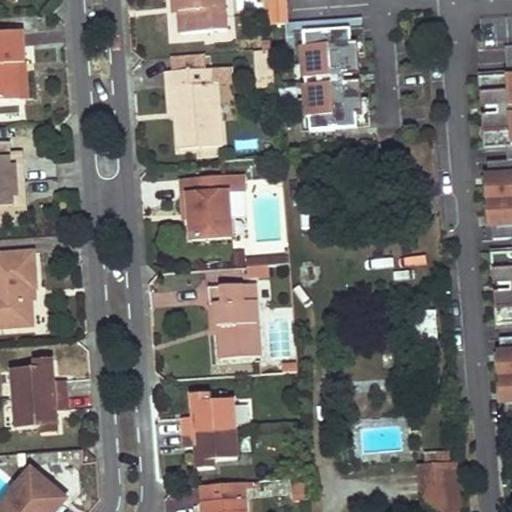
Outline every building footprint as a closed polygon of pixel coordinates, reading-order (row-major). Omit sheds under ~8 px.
[(171,0),(172,15),(179,14),(178,0),(171,0)] [(178,0),(179,14),(180,34),(227,31),(225,0),(178,0)] [(285,0),(269,0),(271,24),(288,23),(285,0)] [(359,42),(358,29),(302,33),(303,46),(359,42)] [(23,32),(0,33),(0,102),(21,101),(19,64),(26,64),(23,32)] [(364,113),(359,42),(303,46),(308,118),(310,117),(311,131),(335,130),(334,116),(364,113)] [(511,46),(506,47),(508,75),(480,77),(485,148),(511,145),(511,160),(489,162),(490,177),(486,177),(489,224),(493,224),(494,239),(511,237),(511,252),(493,254),(498,324),(511,323),(511,337),(501,339),(502,354),(498,354),(501,401),(505,401),(506,416),(511,415),(511,46)] [(273,49),(256,50),(259,87),(276,86),(273,49)] [(205,54),(172,57),(173,72),(206,70),(205,54)] [(173,72),(166,73),(167,90),(174,89),(177,119),(179,150),(223,147),(218,85),(234,84),(232,68),(206,70),(173,72)] [(174,89),(167,90),(169,119),(177,119),(174,89)] [(365,128),(364,113),(334,116),(335,130),(365,128)] [(8,144),(0,144),(0,222),(13,221),(13,210),(12,198),(23,198),(21,165),(9,166),(9,154),(8,144)] [(20,153),(9,154),(9,166),(21,165),(20,153)] [(244,177),(181,181),(182,198),(189,198),(190,221),(191,244),(233,241),(230,195),(245,194),(244,177)] [(23,198),(12,198),(13,210),(24,209),(23,198)] [(189,198),(182,198),(183,221),(190,221),(189,198)] [(32,254),(0,255),(0,330),(31,328),(29,302),(26,302),(25,289),(35,288),(32,254)] [(247,260),(247,268),(265,267),(264,258),(247,260)] [(247,268),(246,268),(247,276),(268,275),(267,266),(265,267),(247,268)] [(243,286),(208,289),(210,306),(215,305),(217,334),(218,359),(260,356),(256,302),(244,302),(243,286)] [(36,301),(35,288),(25,289),(26,302),(29,302),(36,301)] [(55,382),(53,359),(35,360),(36,368),(13,370),(17,431),(41,429),(41,436),(58,435),(57,412),(68,411),(66,382),(55,382)] [(299,372),(298,363),(281,365),(281,373),(299,372)] [(209,396),(192,397),(194,420),(184,420),(186,450),(197,449),(199,471),(215,469),(214,462),(238,460),(234,402),(209,404),(209,396)] [(450,463),(450,453),(438,454),(438,464),(450,463)] [(438,454),(427,455),(428,465),(423,466),(427,511),(461,509),(458,463),(450,463),(438,464),(438,454)] [(57,511),(67,501),(33,472),(0,510),(0,511),(57,511)] [(308,479),(293,480),(295,498),(309,497),(308,479)] [(261,491),(260,483),(245,484),(245,493),(261,491)] [(246,511),(245,493),(245,484),(201,487),(203,511),(246,511)]
